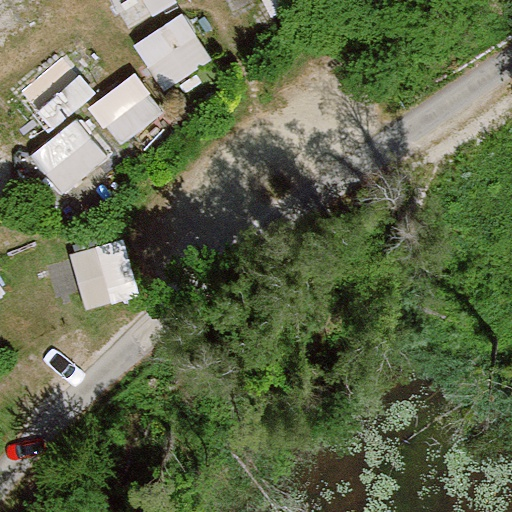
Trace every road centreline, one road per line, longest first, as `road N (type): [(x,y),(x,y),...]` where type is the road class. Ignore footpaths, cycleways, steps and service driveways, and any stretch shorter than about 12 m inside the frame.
road 1 (unclassified): [(160,326),(406,128),(511,60)]
road 2 (residential): [(0,500),(118,361),(160,326)]
